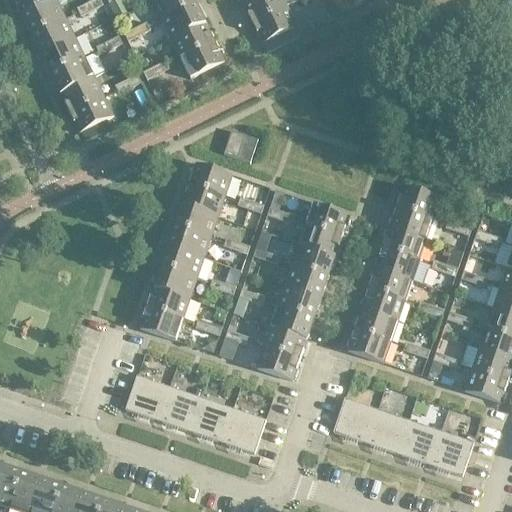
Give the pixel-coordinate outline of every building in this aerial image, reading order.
[(56,1),(54,0),(12,0),(21,18),(56,1)] [(103,7),(99,0),(97,0),(88,5),(92,13),(103,7)] [(195,5),(192,0),(156,0),(151,2),(161,22),(195,5)] [(286,9),(282,0),(254,0),(242,6),(252,25),(286,9)] [(65,21),(56,1),(21,18),(31,38),(65,21)] [(92,13),(88,5),(76,10),(80,18),(92,13)] [(205,24),(195,5),(161,22),(170,41),(205,24)] [(296,29),(286,9),(252,25),(262,46),(296,29)] [(75,40),(65,21),(31,38),(40,57),(75,40)] [(146,24),(135,30),(139,38),(150,32),(146,24)] [(214,44),(205,24),(170,41),(180,61),(214,44)] [(139,38),(135,30),(123,35),(127,43),(139,38)] [(122,46),(118,38),(107,44),(111,51),(122,46)] [(84,59),(75,40),(40,57),(50,76),(84,59)] [(111,51),(107,44),(95,49),(99,57),(111,51)] [(224,64),(214,44),(180,61),(190,81),(199,76),(224,64)] [(94,79),(84,59),(50,76),(59,96),(94,79)] [(165,63),(154,69),(158,76),(169,71),(165,63)] [(224,64),(199,76),(204,85),(229,73),(224,64)] [(158,76),(154,69),(142,74),(146,82),(158,76)] [(141,85),(137,77),(126,82),(130,90),(141,85)] [(103,98),(94,79),(59,96),(69,115),(103,98)] [(130,90),(126,82),(114,88),(118,96),(130,90)] [(113,118),(103,98),(69,115),(79,135),(80,135),(106,122),(113,118)] [(106,122),(80,135),(84,143),(110,131),(106,122)] [(223,157),(236,161),(244,137),(231,133),(223,157)] [(257,142),(244,137),(236,161),(249,166),(251,161),(257,142)] [(232,178),(195,165),(188,187),(224,199),(232,178)] [(224,199),(188,187),(181,207),(217,220),(224,199)] [(439,200),(403,188),(396,209),(432,221),(439,200)] [(237,208),(249,212),(251,204),(239,200),(237,208)] [(263,208),(251,204),(249,212),(260,216),(263,208)] [(349,218),(313,206),(305,227),(341,239),(349,218)] [(217,220),(181,207),(174,228),(210,240),(217,220)] [(432,221),(396,209),(389,230),(425,242),(432,221)] [(281,214),(269,210),(266,218),(278,222),(281,214)] [(293,218),(281,214),(278,222),(290,226),(293,218)] [(444,230),(456,234),(459,226),(447,222),(444,230)] [(471,230),(459,226),(456,234),(468,238),(471,230)] [(341,239),(305,227),(298,247),(334,260),(341,239)] [(210,240),(174,228),(167,248),(203,260),(210,240)] [(425,242),(389,230),(382,250),(418,262),(425,242)] [(489,236),(477,232),(474,241),(486,245),(489,236)] [(501,240),(489,236),(486,245),(498,249),(501,240)] [(223,249),(235,253),(237,245),(225,240),(223,249)] [(249,249),(237,245),(235,253),(246,257),(249,249)] [(334,260),(298,247),(291,268),(327,280),(334,260)] [(203,260),(167,248),(160,268),(196,281),(203,260)] [(418,262),(382,250),(375,270),(411,283),(418,262)] [(267,255),(255,251),(252,259),(264,263),(267,255)] [(279,259),(267,255),(264,263),(276,267),(279,259)] [(468,257),(465,268),(481,273),(485,262),(468,257)] [(431,271),(442,275),(445,267),(433,263),(431,271)] [(457,271),(445,267),(442,275),(454,279),(457,271)] [(196,281),(160,268),(153,289),(189,301),(196,281)] [(327,280),(291,268),(284,288),(320,300),(327,280)] [(411,283),(375,270),(368,291),(404,303),(411,283)] [(511,271),(506,270),(499,290),(511,294),(511,271)] [(475,277),(463,273),(460,281),(472,285),(475,277)] [(487,281),(475,277),(472,285),(484,290),(487,281)] [(209,290),(221,294),(223,285),(212,281),(209,290)] [(235,290),(223,285),(221,294),(233,298),(235,290)] [(320,300),(284,288),(277,308),(313,321),(320,300)] [(189,301),(153,289),(146,309),(182,322),(189,301)] [(511,294),(499,290),(492,311),(511,317),(511,294)] [(253,296),(241,291),(238,300),(250,304),(253,296)] [(404,303),(368,291),(361,311),(397,324),(404,303)] [(265,300),(253,296),(250,304),(262,308),(265,300)] [(417,312),(429,316),(431,308),(419,304),(417,312)] [(313,321),(277,308),(270,329),(307,341),(313,321)] [(443,312),(431,308),(429,316),(440,320),(443,312)] [(182,322),(146,309),(139,331),(175,343),(182,322)] [(397,324),(361,311),(354,332),(390,344),(397,324)] [(511,317),(492,311),(485,331),(511,340),(511,317)] [(461,318),(449,314),(446,322),(458,326),(461,318)] [(473,322),(461,318),(458,326),(470,330),(473,322)] [(195,331),(207,335),(210,326),(198,322),(195,331)] [(221,330),(210,326),(207,335),(219,339),(221,330)] [(307,341),(270,329),(263,349),(299,362),(307,341)] [(511,340),(485,331),(478,351),(511,362),(511,340)] [(239,336),(227,332),(224,341),(236,345),(239,336)] [(390,344),(354,332),(347,353),(383,365),(390,344)] [(251,340),(239,336),(236,345),(248,349),(251,340)] [(205,340),(201,351),(213,355),(217,344),(205,340)] [(403,353),(415,357),(417,349),(406,345),(403,353)] [(299,362),(263,349),(256,371),(292,383),(299,362)] [(429,353),(417,349),(415,357),(427,361),(429,353)] [(511,370),(511,362),(478,351),(471,372),(507,384),(511,370)] [(447,359),(435,355),(432,363),(444,367),(447,359)] [(459,363),(447,359),(444,367),(456,371),(459,363)] [(507,384),(471,372),(464,393),(500,405),(507,384)] [(169,389),(136,378),(125,412),(158,423),(169,389)] [(201,400),(169,389),(158,423),(189,434),(201,400)] [(233,411),(201,400),(189,434),(221,445),(233,411)] [(377,412),(344,401),(333,435),(365,446),(377,412)] [(265,422),(233,411),(221,445),(254,456),(265,422)] [(409,423),(377,412),(365,446),(397,457),(409,423)] [(440,434),(409,423),(397,457),(429,468),(440,434)] [(473,445),(440,434),(429,468),(462,479),(473,445)] [(21,474),(1,467),(0,468),(0,507),(9,510),(21,474)] [(30,511),(41,481),(21,474),(9,510),(14,511),(30,511)] [(53,511),(62,488),(41,481),(30,511),(53,511)] [(76,511),(82,495),(62,488),(53,511),(76,511)] [(99,511),(103,502),(82,495),(76,511),(99,511)] [(122,511),(123,509),(103,502),(99,511),(122,511)]
